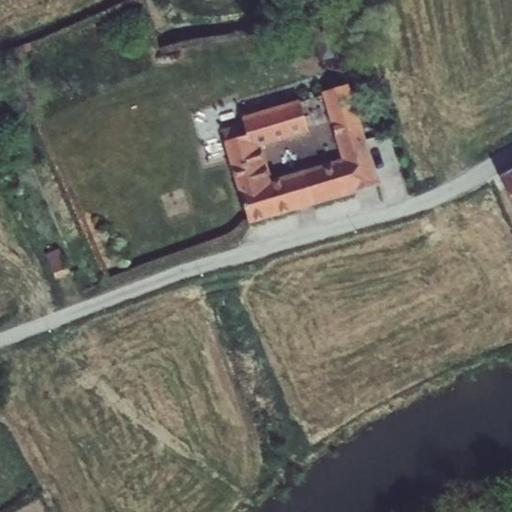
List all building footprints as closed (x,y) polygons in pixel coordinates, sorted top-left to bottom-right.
[(320,61),(339,56),(328,20),(302,27),(308,46),(315,44),(320,61)] [(322,92),(351,191),(379,183),(349,83),(322,92)] [(247,134),(224,140),(249,221),(314,203),(304,170),(287,175),(285,167),(270,171),(266,154),(277,151),(275,142),(309,132),(300,100),(242,116),(247,134)] [(511,170),(501,177),(511,199),(511,170)] [(45,253),(55,277),(69,271),(59,247),(45,253)]
